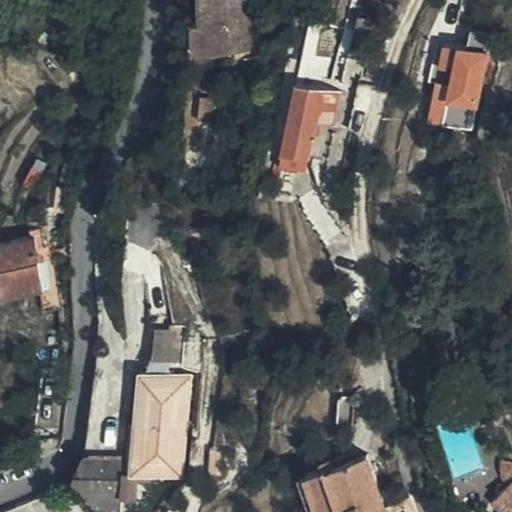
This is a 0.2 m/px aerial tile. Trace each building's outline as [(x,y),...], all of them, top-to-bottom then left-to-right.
[(191,0),(192,28),(207,27),(205,0),(191,0)] [(205,0),(207,27),(257,25),(255,1),(242,2),(241,0),(205,0)] [(472,41),(492,42),(493,29),(473,28),(472,41)] [(488,48),(458,42),(446,98),(476,104),(488,48)] [(332,107),(337,86),(292,80),(282,152),(313,155),(318,120),(320,105),(332,107)] [(340,87),(337,86),(332,107),(337,108),(340,87)] [(329,122),(332,107),(320,105),(318,120),(329,122)] [(337,108),(332,107),(329,122),(335,123),(337,108)] [(417,194),(431,197),(436,161),(422,159),(417,194)] [(0,301),(25,301),(41,299),(38,248),(0,248),(0,301)] [(41,299),(25,301),(25,323),(48,323),(48,299),(41,299)] [(134,409),(133,449),(144,453),(187,455),(191,349),(136,344),(134,409)] [(88,399),(81,435),(133,449),(134,409),(88,399)] [(81,435),(72,466),(94,493),(133,449),(81,435)] [(394,511),(375,442),(312,461),(325,511),(394,511)] [(511,474),(511,459),(500,459),(483,471),(492,487),(506,479),(511,474)] [(511,511),(511,474),(506,479),(510,487),(498,501),(508,511),(511,511)]
